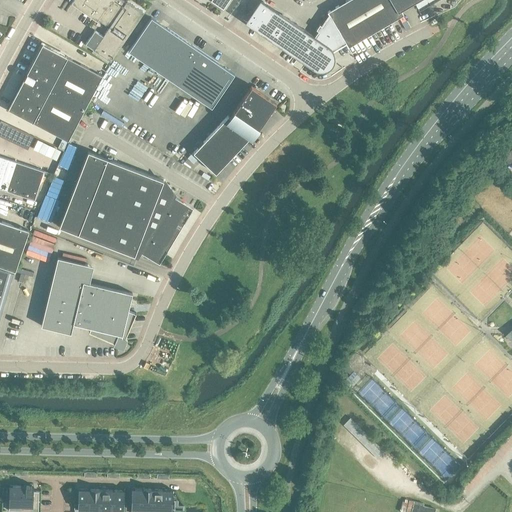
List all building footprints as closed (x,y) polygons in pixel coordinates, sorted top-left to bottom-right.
[(127,1),(126,3),(122,0),(71,0),(71,1),(72,2),(71,3),(108,29),(94,50),(111,62),(144,12),(127,1)] [(154,12),(159,3),(154,0),(148,9),(154,12)] [(404,15),(401,11),(413,4),(418,12),(433,0),(348,0),(327,12),(329,15),(322,26),(320,24),(316,30),(318,31),(314,37),(263,1),(247,23),(313,68),(314,69),(316,70),(317,70),(318,70),(319,71),(320,71),(321,71),(323,71),(324,70),(325,70),(326,70),(327,69),(328,69),(329,68),(330,67),(331,66),(332,65),(333,64),(333,63),(334,62),(334,61),(334,60),(335,59),(335,58),(335,56),(335,55),(334,54),(334,53),(334,52),(333,51),(346,43),(348,47),(404,15)] [(212,108),(235,74),(151,17),(129,51),(212,108)] [(68,141),(103,76),(42,44),(8,109),(68,141)] [(101,79),(111,85),(117,76),(107,70),(101,79)] [(142,77),(153,82),(157,75),(146,70),(142,77)] [(142,84),(137,91),(143,96),(149,89),(142,84)] [(231,118),(247,133),(254,125),(258,129),(276,102),(257,87),(256,86),(244,98),(244,99),(231,118)] [(231,118),(228,115),(193,152),(216,173),(251,136),(247,133),(231,118)] [(0,134),(28,147),(33,137),(1,121),(0,122),(0,134)] [(54,159),(58,150),(33,139),(29,149),(54,159)] [(183,148),(179,158),(184,161),(188,150),(183,148)] [(88,151),(59,226),(138,257),(140,252),(149,257),(150,255),(159,260),(190,209),(181,203),(182,201),(172,195),(174,192),(164,180),(88,151)] [(0,188),(34,200),(44,171),(0,156),(0,188)] [(0,220),(0,266),(15,271),(26,243),(30,231),(0,220)] [(132,293),(83,281),(88,264),(58,257),(41,326),(71,333),(73,323),(92,328),(90,331),(89,331),(89,332),(122,346),(136,313),(135,312),(135,313),(128,310),(131,300),(132,293)] [(0,318),(14,272),(0,267),(0,318)] [(18,268),(17,272),(32,277),(34,272),(18,268)] [(21,486),(10,485),(9,506),(20,506),(21,486)] [(33,486),(21,486),(20,506),(33,507),(33,486)] [(90,489),(79,489),(78,509),(89,510),(90,489)] [(101,490),(90,489),(89,510),(100,510),(101,490)] [(143,489),(132,489),(131,509),(143,509),(143,489)] [(153,489),(143,489),(143,509),(152,510),(153,489)] [(163,490),(153,489),(152,510),(162,510),(163,490)] [(113,490),(101,490),(100,510),(112,510),(113,490)] [(124,490),(113,490),(112,510),(124,511),(124,490)] [(173,490),(163,490),(162,510),(172,510),(173,490)]
